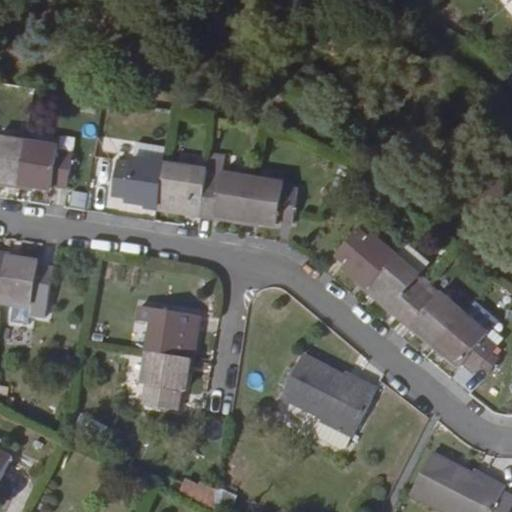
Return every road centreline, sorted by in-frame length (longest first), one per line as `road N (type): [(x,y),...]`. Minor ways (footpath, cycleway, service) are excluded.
road 1 (residential): [(241,262),(285,273),(472,424),(511,437)]
road 2 (residential): [(0,221),(241,262)]
road 3 (residential): [(241,262),(220,410)]
